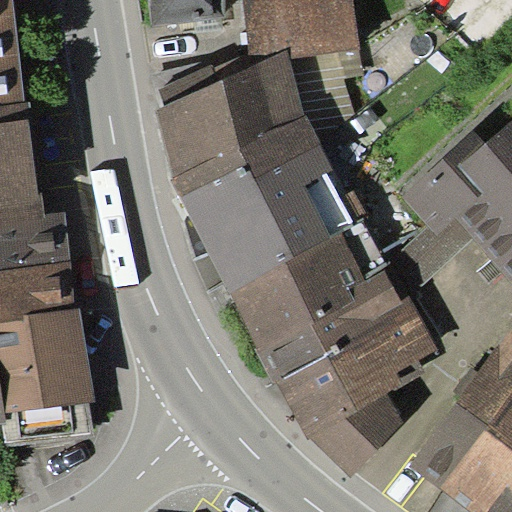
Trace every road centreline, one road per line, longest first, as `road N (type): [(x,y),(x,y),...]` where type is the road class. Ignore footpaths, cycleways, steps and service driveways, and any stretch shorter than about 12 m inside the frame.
road 1 (tertiary): [(88,0),(158,322),(210,404)]
road 2 (residential): [(85,511),(112,499),(210,404)]
road 3 (tertiary): [(210,404),(274,474),(324,511)]
